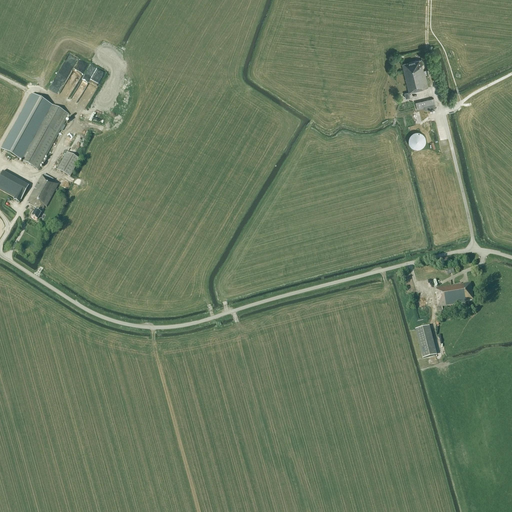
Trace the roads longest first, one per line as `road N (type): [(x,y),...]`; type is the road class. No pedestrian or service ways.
road 1 (unclassified): [(472,250),(169,327),(99,316),(0,254)]
road 2 (unclassified): [(472,250),(443,111)]
